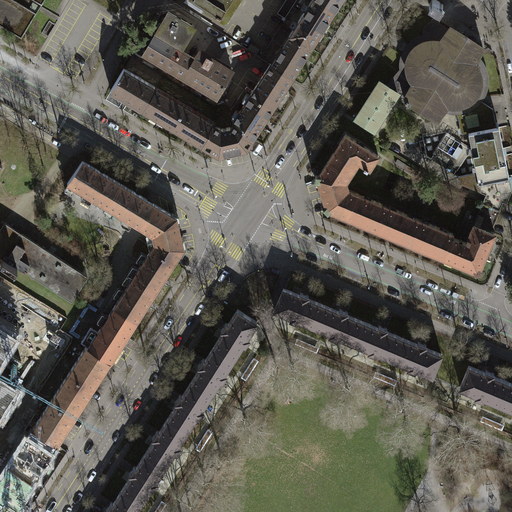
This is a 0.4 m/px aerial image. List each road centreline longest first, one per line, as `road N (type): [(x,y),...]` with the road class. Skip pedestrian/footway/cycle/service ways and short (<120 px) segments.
road 1 (secondary): [(250,213),(56,511)]
road 2 (residential): [(0,75),(250,213)]
road 3 (residential): [(250,213),(489,317)]
road 4 (secondary): [(388,0),(250,213)]
